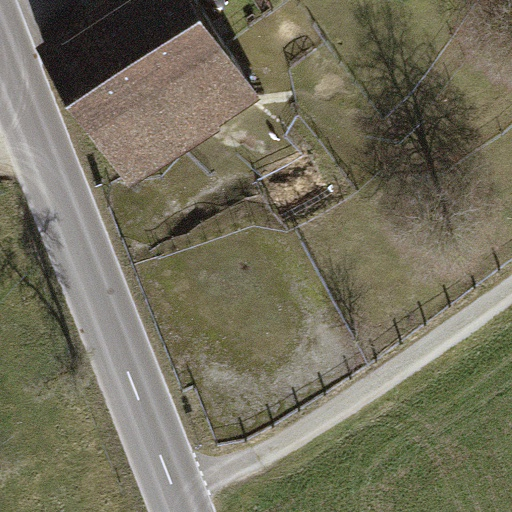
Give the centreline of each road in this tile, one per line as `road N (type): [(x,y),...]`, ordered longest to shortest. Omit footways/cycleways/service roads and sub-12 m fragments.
road 1 (tertiary): [(180,507),(0,41)]
road 2 (track): [(511,285),(271,454),(174,493)]
